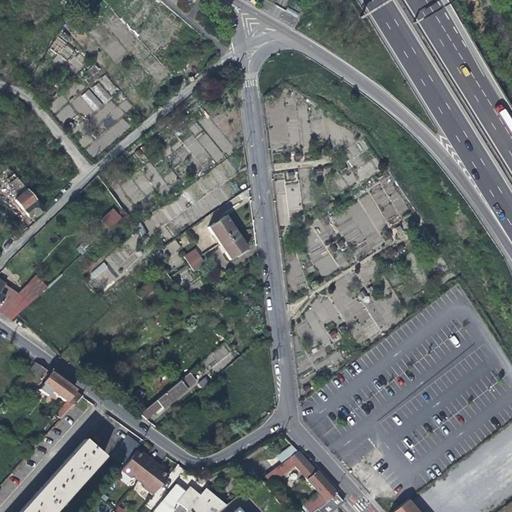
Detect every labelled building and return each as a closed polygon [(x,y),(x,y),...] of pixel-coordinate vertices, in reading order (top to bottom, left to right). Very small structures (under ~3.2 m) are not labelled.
[(99,19),(105,25),(116,17),(110,10),(99,19)] [(295,22),(297,19),(286,13),(284,17),(295,22)] [(81,96),(95,111),(102,104),(88,89),(81,96)] [(36,146),(44,141),(35,130),(21,113),(9,123),(14,129),(18,126),(25,134),(22,137),(28,143),(32,140),(36,146)] [(23,187),(0,159),(0,173),(6,181),(10,178),(13,181),(9,184),(16,193),(23,187)] [(42,210),(26,190),(13,201),(27,217),(31,214),(33,217),(42,210)] [(112,208),(100,221),(110,230),(122,217),(112,208)] [(207,228),(218,244),(235,232),(224,216),(207,228)] [(246,249),(235,232),(218,244),(229,260),(246,249)] [(81,254),(87,248),(83,244),(76,249),(81,254)] [(183,257),(188,264),(199,256),(194,249),(183,257)] [(188,264),(193,271),(204,263),(199,256),(188,264)] [(94,277),(107,268),(104,263),(91,273),(94,277)] [(18,293),(19,294),(28,303),(35,297),(46,287),(36,276),(18,293)] [(135,295),(146,306),(160,293),(159,293),(164,288),(155,278),(150,283),(149,282),(135,295)] [(0,288),(3,285),(0,282),(0,314),(4,317),(9,321),(18,313),(7,305),(1,300),(2,298),(0,296),(0,288)] [(18,295),(3,285),(0,288),(0,296),(2,298),(1,300),(7,305),(18,295)] [(18,295),(7,305),(18,313),(28,303),(19,294),(18,295)] [(44,381),(37,390),(46,397),(50,392),(57,397),(64,402),(65,400),(67,402),(54,416),(60,420),(81,396),(53,377),(33,363),(12,390),(17,393),(20,390),(28,396),(34,389),(42,379),(44,381)] [(160,407),(162,409),(195,381),(188,373),(139,414),(146,421),(154,412),(154,411),(160,407)] [(34,389),(37,390),(44,381),(42,379),(34,389)] [(196,385),(200,389),(207,384),(203,379),(196,385)] [(49,407),(57,397),(50,392),(46,397),(42,402),(49,407)] [(111,455),(121,464),(137,444),(127,436),(111,455)] [(51,511),(101,457),(83,441),(64,462),(25,505),(18,511),(51,511)] [(297,453),(292,448),(271,463),(275,469),(297,453)] [(133,452),(118,471),(129,479),(130,477),(136,481),(151,462),(145,457),(143,460),(138,456),(133,452)] [(295,466),(306,481),(315,473),(303,459),(297,453),(275,469),(264,476),(269,484),(295,466)] [(155,469),(157,466),(151,462),(136,481),(141,485),(139,487),(151,496),(166,477),(160,473),(155,469)] [(124,485),(129,479),(118,471),(113,477),(124,485)] [(301,508),(304,511),(313,511),(334,494),(325,484),(315,473),(306,481),(318,494),(301,508)] [(216,511),(223,507),(220,504),(221,503),(205,488),(197,497),(193,494),(187,488),(183,493),(174,485),(151,510),(152,511),(170,511),(176,505),(184,511),(216,511)] [(334,494),(313,511),(332,511),(337,508),(342,504),(334,494)] [(415,511),(406,501),(403,502),(391,511),(415,511)]
